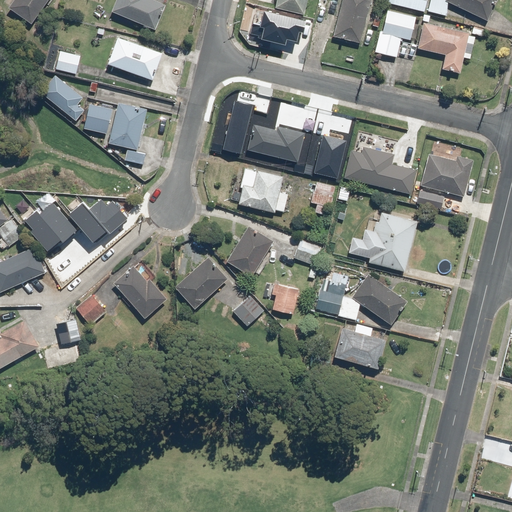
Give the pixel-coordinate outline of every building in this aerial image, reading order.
[(14,0),(10,6),(33,22),(48,0),(14,0)] [(117,0),(113,10),(156,28),(167,4),(156,0),(117,0)] [(305,13),(308,0),(278,0),(277,7),(305,13)] [(343,0),(335,35),(362,42),(372,0),(343,0)] [(389,0),(389,2),(425,11),(427,0),(389,0)] [(497,0),(431,0),(429,10),(449,15),(452,2),(489,19),(497,0)] [(389,9),(383,30),(382,29),(376,51),(397,56),(402,36),(411,38),(417,16),(389,9)] [(470,32),(424,22),(419,47),(447,53),(444,67),(461,71),(464,56),(471,57),(476,36),(469,34),(470,32)] [(119,36),(109,62),(154,79),(164,53),(119,36)] [(61,50),(56,67),(77,73),(81,55),(61,50)] [(57,74),(43,91),(77,119),(86,109),(78,103),(84,97),(57,74)] [(101,82),(91,79),(88,89),(98,92),(101,82)] [(110,141),(138,148),(148,108),(120,101),(110,141)] [(91,103),(85,126),(107,132),(113,108),(91,103)] [(255,122),(248,147),(298,160),(306,131),(278,124),(277,128),(255,122)] [(344,148),(328,144),(323,165),(339,169),(344,148)] [(352,148),(345,176),(411,192),(417,168),(392,162),(395,153),(364,145),(362,151),(352,148)] [(146,154),(128,149),(126,159),(144,163),(146,154)] [(430,152),(422,183),(464,195),(474,158),(458,153),(456,159),(430,152)] [(244,182),(239,202),(275,211),(284,174),(258,168),(254,185),(244,182)] [(335,185),(317,181),(312,200),(330,205),(335,185)] [(37,207),(25,217),(49,243),(60,233),(63,236),(75,226),(54,201),(42,212),(37,207)] [(352,212),(342,208),(337,218),(346,223),(352,212)] [(406,269),(418,219),(382,210),(380,220),(377,219),(374,229),(366,227),(363,238),(354,235),(350,250),(371,255),(370,260),(406,269)] [(13,217),(0,226),(0,231),(9,245),(25,234),(13,217)] [(249,224),(228,259),(253,274),(274,239),(249,224)] [(301,239),(295,256),(313,263),(320,246),(301,239)] [(0,259),(0,289),(0,290),(46,270),(35,244),(0,259)] [(209,255),(176,285),(196,306),(228,276),(209,255)] [(133,264),(114,281),(146,316),(167,296),(150,277),(147,279),(133,264)] [(324,278),(317,307),(355,316),(359,299),(344,295),(348,275),(333,271),(332,279),(324,278)] [(408,299),(369,272),(353,294),(392,321),(408,299)] [(274,307),(294,312),(299,287),(276,282),(273,293),(277,293),(274,307)] [(106,310),(92,293),(76,306),(90,323),(106,310)] [(250,294),(234,309),(248,324),(264,308),(250,294)] [(82,340),(76,316),(55,321),(60,345),(82,340)] [(0,336),(0,366),(40,344),(25,318),(0,332),(2,335),(0,336)] [(355,329),(343,326),(335,354),(378,366),(386,338),(371,334),(373,327),(357,322),(355,329)]
